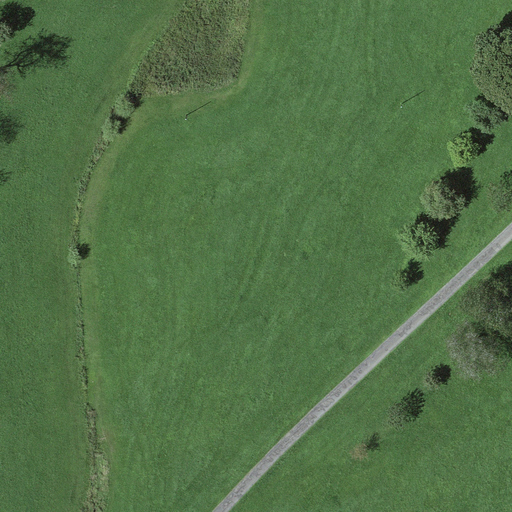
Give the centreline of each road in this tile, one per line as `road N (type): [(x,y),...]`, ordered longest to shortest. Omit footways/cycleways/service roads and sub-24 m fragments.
road 1 (track): [(410,60),(387,103),(361,318),(412,511)]
road 2 (track): [(511,231),(222,511)]
